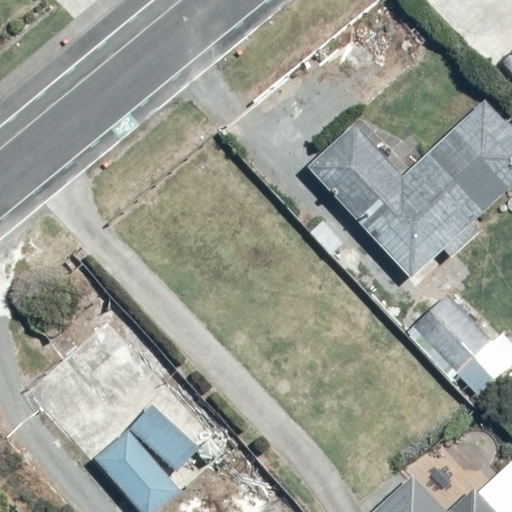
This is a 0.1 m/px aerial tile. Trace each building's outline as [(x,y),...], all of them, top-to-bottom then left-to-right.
[(365,127),(317,170),(422,272),(511,192),(511,122),(497,106),(411,178),(365,127)] [(502,345),(447,290),(434,302),(423,291),(400,314),(411,325),(466,380),(502,345)] [(165,511),(239,457),(111,323),(96,309),(45,351),(62,369),(33,393),(141,511),(165,511)] [(511,398),(511,344),(471,384),(498,412),(511,398)] [(500,511),(481,493),(455,511),(454,511),(421,479),(382,511),(500,511)]
